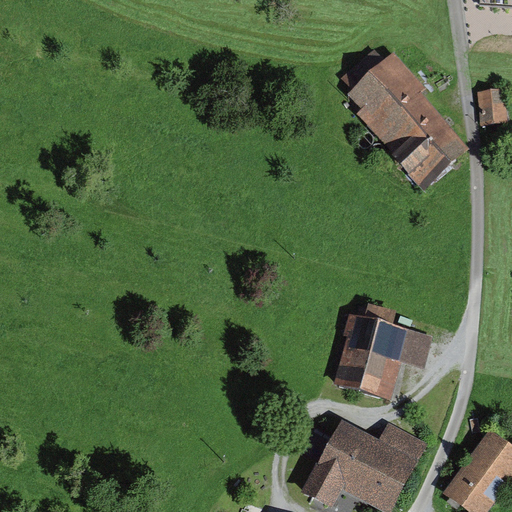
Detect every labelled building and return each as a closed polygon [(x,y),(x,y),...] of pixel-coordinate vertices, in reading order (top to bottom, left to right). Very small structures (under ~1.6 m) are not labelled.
[(511,0),(478,0),(479,6),(511,8),(511,0)] [(440,114),(397,64),(391,69),(381,57),(353,81),(363,92),(355,99),(398,149),(440,114)] [(489,97),(484,97),(489,130),(511,126),(511,109),(510,94),(489,97)] [(398,149),(390,156),(421,193),(471,151),(440,114),(398,149)] [(358,338),(343,383),(398,401),(410,363),(428,369),(438,340),(350,311),(343,333),(358,338)] [(345,427),(307,498),(332,511),(336,511),(347,492),(384,511),(403,511),(435,452),(390,428),(380,446),(345,427)] [(511,442),(498,432),(452,496),(474,511),(503,511),(511,500),(511,442)]
